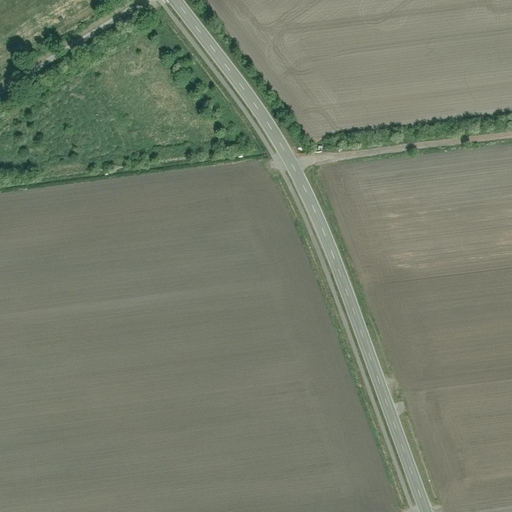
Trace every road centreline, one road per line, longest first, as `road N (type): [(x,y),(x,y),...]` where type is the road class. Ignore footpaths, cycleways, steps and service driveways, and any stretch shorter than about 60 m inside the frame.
road 1 (tertiary): [(426,511),(294,167),(174,0)]
road 2 (track): [(281,169),(511,137)]
road 3 (track): [(0,89),(142,0)]
